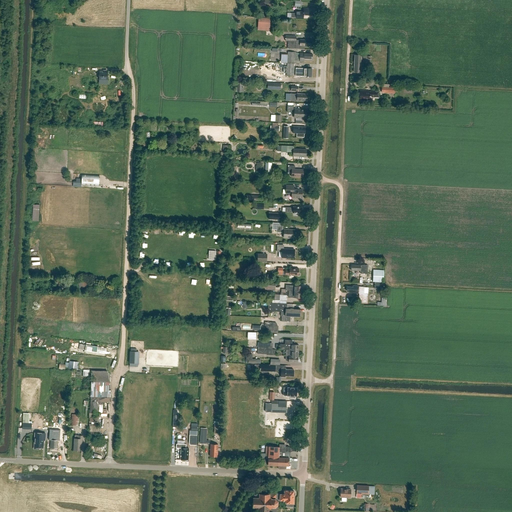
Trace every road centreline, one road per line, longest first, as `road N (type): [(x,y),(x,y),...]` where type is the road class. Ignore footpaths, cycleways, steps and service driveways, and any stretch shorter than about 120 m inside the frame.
road 1 (unclassified): [(302,474),(327,0)]
road 2 (track): [(108,465),(121,354),(130,78)]
road 3 (unclassified): [(302,474),(0,460)]
road 4 (track): [(341,181),(331,381)]
road 5 (track): [(350,0),(341,181)]
